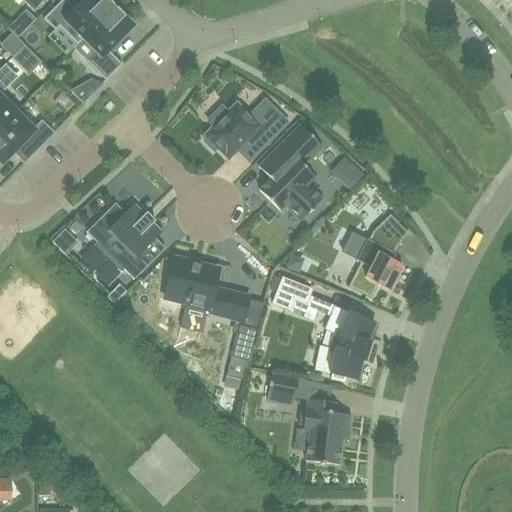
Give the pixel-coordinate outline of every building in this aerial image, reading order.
[(23,0),(22,1),(33,12),(44,0),(23,0)] [(84,0),(74,10),(64,0),(62,0),(43,20),(55,32),(59,28),(77,45),(82,40),(82,39),(113,8),(104,0),(84,0)] [(95,53),(86,62),(105,82),(121,65),(107,51),(131,26),(113,8),(82,39),(82,40),(95,53)] [(5,46),(16,58),(28,47),(17,35),(5,46)] [(6,88),(0,81),(0,128),(18,110),(1,93),(6,88)] [(251,141),(260,150),(287,124),(264,101),(249,117),(236,104),(227,113),(221,107),(207,121),(213,127),(203,136),(206,139),(203,142),(213,152),(216,149),(227,160),(247,141),(251,141)] [(36,127),(18,110),(0,128),(0,162),(1,164),(23,142),(34,153),(53,134),(41,122),(36,127)] [(269,179),(258,191),(280,212),(285,208),(299,222),(321,200),(307,186),(314,178),(303,168),(322,149),(298,126),(257,167),(269,179)] [(335,179),(358,190),(366,170),(344,160),(335,179)] [(119,272),(122,270),(133,281),(164,249),(154,239),(161,232),(134,205),(125,214),(114,204),(85,233),(97,244),(94,247),(119,272)] [(389,215),(371,232),(367,240),(366,240),(355,261),(360,263),(347,287),(370,299),(377,285),(389,291),(401,266),(391,261),(394,254),(393,253),(398,244),(408,234),(389,215)] [(71,239),(62,231),(51,243),(60,251),(71,239)] [(206,313),(242,322),(248,298),(212,289),(217,269),(174,258),(164,299),(185,304),(184,308),(204,313),(204,314),(206,314),(206,313)] [(311,290),(281,278),(271,304),(290,311),(294,300),(305,305),(311,290)] [(369,343),(366,342),(364,341),(365,337),(368,339),(374,324),(333,308),(324,330),(335,334),(330,350),(319,347),(314,370),(331,374),(330,380),(343,383),(345,377),(357,380),(361,361),(363,361),(369,343)] [(248,362),(256,330),(240,326),(238,326),(236,335),(230,358),(248,362)] [(266,400),(267,400),(292,405),(297,380),(271,374),(269,383),(268,383),(267,387),(269,387),(266,400)] [(347,442),(348,435),(350,416),(334,414),(335,404),(305,400),(304,413),(299,413),(297,426),(302,426),(302,431),(308,432),(304,462),(319,464),(319,465),(323,465),(323,464),(338,466),(341,441),(347,442)]
